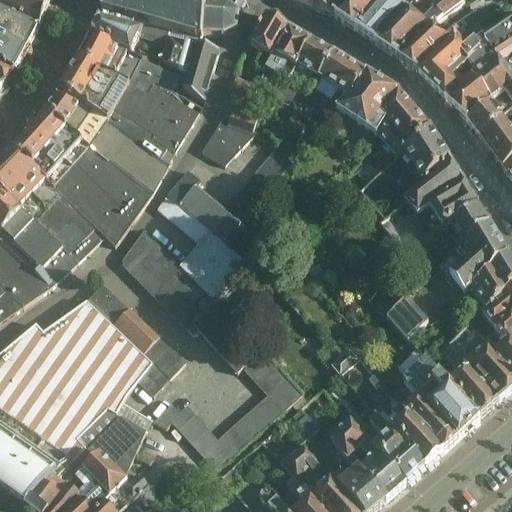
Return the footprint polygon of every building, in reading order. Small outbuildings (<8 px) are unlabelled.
[(0,0),(0,11),(38,33),(38,32),(40,33),(50,5),(51,0),(0,0)] [(101,16),(167,34),(164,47),(160,64),(178,73),(188,76),(182,93),(204,106),(219,54),(195,47),(197,42),(200,43),(202,37),(221,38),(221,40),(223,40),(223,38),(236,34),(237,35),(239,33),(237,32),(239,19),(241,19),(241,16),(238,16),(228,8),(228,6),(226,6),(225,8),(208,6),(208,4),(209,4),(208,0),(204,0),(205,0),(204,0),(106,0),(107,0),(105,1),(106,3),(101,16)] [(293,0),(290,4),(313,12),(321,0),(293,0)] [(321,0),(313,12),(334,20),(349,0),(321,0)] [(349,0),(334,20),(355,34),(385,0),(349,0)] [(387,0),(385,0),(355,34),(376,47),(407,16),(405,15),(413,6),(418,10),(427,0),(405,0),(407,1),(400,10),(387,0)] [(407,16),(376,47),(397,61),(435,23),(438,26),(464,6),(460,0),(441,0),(438,3),(430,9),(435,13),(428,20),(421,28),(407,16)] [(0,39),(26,55),(38,33),(0,11),(0,39)] [(92,37),(130,57),(139,40),(164,47),(167,34),(101,16),(93,35),(92,37)] [(264,75),(266,72),(288,32),(265,19),(249,48),(261,55),(254,69),(264,75)] [(456,41),(418,76),(445,102),(497,64),(511,53),(511,21),(482,41),(481,40),(466,53),(456,41)] [(435,23),(397,61),(418,76),(456,41),(455,40),(449,46),(432,31),(437,27),(438,26),(435,23)] [(288,32),(266,72),(276,79),(277,78),(287,85),(310,45),(288,32)] [(82,57),(79,62),(129,88),(147,98),(152,90),(168,100),(171,94),(179,80),(159,70),(130,57),(92,37),(91,41),(93,42),(85,59),(82,57)] [(0,67),(14,78),(26,55),(0,39),(0,67)] [(310,45),(287,85),(286,85),(287,85),(276,103),(288,109),(300,87),(312,93),(313,91),(319,81),(333,58),(310,45)] [(319,81),(313,91),(330,102),(337,92),(339,94),(355,71),(333,58),(319,81)] [(68,81),(61,93),(107,125),(113,114),(143,132),(135,145),(166,168),(173,157),(175,158),(199,118),(168,100),(152,90),(147,98),(129,88),(79,62),(68,81)] [(511,83),(497,64),(445,102),(466,124),(491,107),(492,108),(506,98),(511,106),(511,83)] [(0,67),(0,92),(1,93),(11,81),(14,78),(0,67)] [(399,96),(366,77),(336,113),(376,139),(380,133),(382,134),(379,140),(392,125),(409,109),(399,96)] [(253,101),(257,91),(255,90),(256,88),(235,81),(234,82),(235,83),(232,92),(231,92),(230,94),(233,94),(253,102),(253,101)] [(61,93),(44,116),(152,199),(169,170),(166,168),(135,145),(107,125),(61,93)] [(258,102),(253,101),(253,102),(233,94),(229,106),(254,115),(258,102)] [(491,107),(466,124),(467,125),(479,141),(502,123),(501,122),(511,113),(511,106),(506,98),(492,108),(491,107)] [(392,125),(379,140),(396,161),(403,156),(429,133),(429,132),(409,109),(392,125)] [(252,139),(258,121),(234,113),(227,130),(252,139)] [(44,116),(12,152),(105,242),(115,252),(152,200),(152,199),(44,116)] [(299,140),(306,129),(294,122),(287,133),(299,140)] [(502,123),(479,141),(496,164),(511,152),(511,136),(501,122),(502,123)] [(220,128),(214,136),(242,152),(253,140),(220,128)] [(429,133),(403,156),(421,187),(422,187),(448,163),(429,133)] [(214,136),(208,146),(234,161),(242,152),(214,136)] [(278,149),(270,159),(286,173),(302,154),(284,139),(278,149)] [(208,146),(202,156),(225,170),(234,161),(208,146)] [(78,268),(105,242),(12,152),(0,164),(0,194),(45,236),(78,268)] [(270,159),(262,167),(279,182),(286,173),(270,159)] [(421,187),(404,204),(416,219),(432,238),(450,227),(452,230),(477,209),(448,163),(422,187),(421,187)] [(511,166),(503,174),(511,184),(511,166)] [(262,167),(255,176),(271,190),(279,182),(262,167)] [(188,175),(167,200),(179,210),(196,190),(197,190),(200,186),(188,175)] [(255,176),(247,186),(264,200),(271,190),(255,176)] [(247,186),(239,195),(256,209),(264,200),(247,186)] [(196,190),(179,210),(189,218),(206,198),(197,190),(196,190)] [(0,233),(57,288),(64,281),(71,274),(78,268),(44,236),(45,236),(0,194),(0,233)] [(239,195),(231,204),(248,219),(256,209),(239,195)] [(206,198),(189,218),(198,226),(215,206),(206,198)] [(224,248),(198,226),(189,218),(179,210),(167,200),(157,214),(199,248),(180,270),(155,245),(143,234),(122,264),(122,269),(187,334),(188,334),(193,339),(197,334),(237,378),(242,373),(267,399),(217,443),(187,410),(179,416),(172,408),(153,426),(164,432),(170,425),(215,475),(302,400),(260,356),(216,307),(252,273),(224,248)] [(231,204),(224,213),(240,227),(248,219),(231,204)] [(215,206),(198,226),(224,248),(241,228),(240,227),(224,213),(215,206)] [(443,270),(444,272),(489,228),(477,209),(452,230),(462,250),(443,270)] [(489,228),(444,272),(465,298),(469,295),(471,297),(508,260),(489,228)] [(0,233),(0,289),(23,313),(46,298),(57,288),(0,233)] [(511,267),(508,260),(471,297),(485,315),(482,318),(485,322),(511,295),(511,267)] [(0,327),(9,322),(23,313),(0,289),(0,327)] [(102,289),(87,305),(97,314),(112,298),(102,289)] [(511,295),(485,322),(493,333),(497,337),(511,327),(511,295)] [(112,298),(97,314),(106,323),(121,307),(112,298)] [(386,322),(407,346),(428,325),(406,301),(397,310),(386,322)] [(153,368),(144,359),(135,350),(125,341),(116,332),(106,323),(97,314),(87,305),(43,336),(36,328),(0,357),(0,490),(26,509),(28,506),(49,483),(52,486),(77,457),(85,448),(80,441),(106,413),(114,416),(120,405),(138,386),(153,368)] [(121,307),(106,323),(116,332),(131,316),(129,314),(128,314),(121,307)] [(131,316),(116,332),(125,341),(140,325),(131,316)] [(140,325),(125,341),(135,350),(149,334),(140,325)] [(483,345),(486,349),(511,377),(511,343),(510,341),(511,339),(511,327),(497,337),(504,347),(498,351),(490,341),(483,345)] [(441,356),(445,360),(452,353),(473,334),(470,330),(449,349),(441,356)] [(149,334),(135,350),(144,359),(159,343),(149,334)] [(473,334),(452,353),(498,405),(511,393),(511,377),(486,349),(469,363),(462,354),(478,340),(473,334)] [(159,343),(144,359),(153,368),(168,352),(159,343)] [(168,352),(153,368),(138,386),(153,401),(184,368),(168,352)] [(339,378),(358,362),(349,353),(331,369),(339,378)] [(452,353),(445,360),(460,378),(450,388),(447,391),(477,424),(498,405),(452,353)] [(425,363),(402,384),(458,443),(477,424),(447,391),(450,388),(449,388),(425,363)] [(458,443),(402,384),(416,401),(403,413),(443,456),(458,443)] [(393,419),(384,427),(424,471),(443,456),(403,413),(399,410),(392,417),(393,419)] [(95,461),(87,470),(50,511),(100,511),(128,486),(124,482),(146,436),(114,416),(106,413),(80,441),(85,448),(95,461)] [(300,419),(294,425),(309,440),(315,434),(300,419)] [(382,442),(373,451),(405,487),(424,471),(384,427),(377,420),(369,427),(382,442)] [(358,472),(357,473),(385,505),(405,487),(373,451),(372,452),(367,446),(368,445),(350,426),(330,443),(330,444),(348,464),(348,463),(358,472)] [(85,448),(77,457),(87,470),(95,461),(85,448)] [(355,511),(301,451),(281,468),(320,511),(355,511)] [(338,490),(301,451),(355,511),(377,511),(385,505),(357,473),(338,490)] [(49,483),(28,506),(26,509),(30,511),(50,511),(87,470),(77,457),(52,486),(49,483)] [(320,511),(281,468),(280,469),(291,481),(285,487),(302,506),(296,511),(320,511)] [(128,486),(100,511),(130,511),(136,506),(149,493),(139,482),(130,488),(128,486)] [(284,511),(266,492),(258,499),(268,511),(284,511)] [(210,511),(194,494),(185,502),(192,511),(210,511)]
